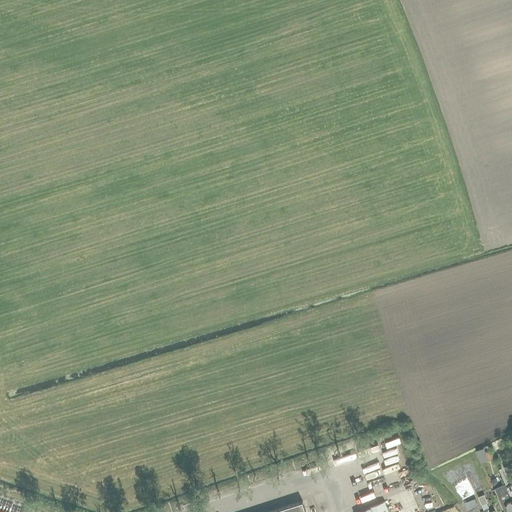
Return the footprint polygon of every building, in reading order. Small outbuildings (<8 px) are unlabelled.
[(362,491),(376,486),(374,482),(361,486),(362,491)] [(511,511),(511,501),(508,493),(505,486),(505,484),(495,488),(504,511),(511,511)] [(484,495),(478,497),(481,505),(487,502),(484,495)] [(469,511),(478,511),(480,511),(475,498),(466,502),(469,511)] [(305,511),(302,500),(265,511),(305,511)] [(388,511),(384,502),(360,511),(388,511)]
